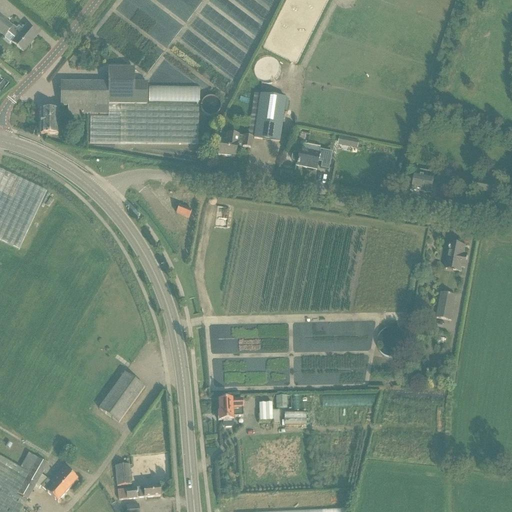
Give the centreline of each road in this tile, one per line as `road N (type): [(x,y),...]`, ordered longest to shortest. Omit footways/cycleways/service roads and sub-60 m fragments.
road 1 (unclassified): [(511,224),(153,174),(128,176),(100,195)]
road 2 (secondary): [(194,511),(168,311),(132,234),(100,195)]
road 3 (tertiary): [(0,125),(94,0)]
